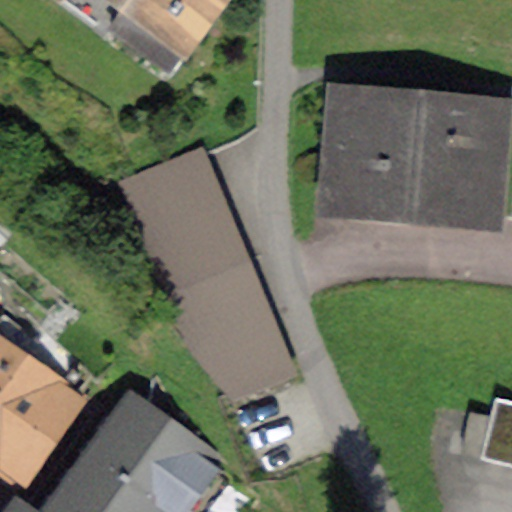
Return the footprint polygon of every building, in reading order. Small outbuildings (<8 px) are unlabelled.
[(188,41),(183,37),(209,0),(125,0),(111,20),(171,65),(188,41)] [(495,108),(345,94),(337,195),(511,209),(511,139),(493,138),(495,108)] [(123,178),(167,285),(226,261),(182,154),(123,178)] [(167,285),(189,339),(248,315),(226,261),(167,285)] [(0,449),(20,464),(71,393),(56,382),(72,361),(5,308),(0,314),(0,449)] [(241,511),(258,490),(132,401),(121,417),(95,399),(15,511),(241,511)] [(462,445),(485,449),(494,410),(471,406),(462,445)]
